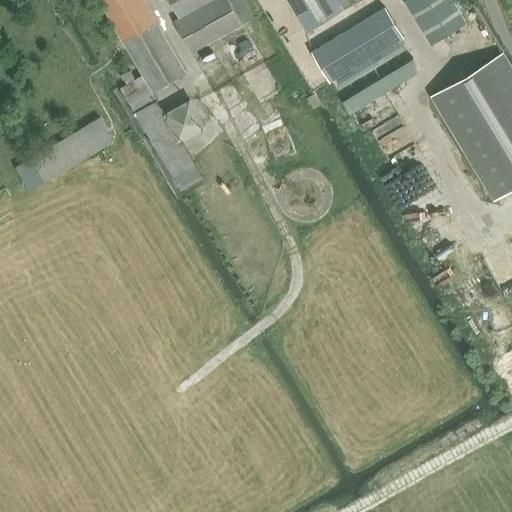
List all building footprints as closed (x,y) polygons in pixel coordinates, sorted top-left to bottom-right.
[(164,112),(165,112),(153,90),(184,71),(142,0),(99,0),(143,74),(121,87),(181,190),(203,176),(181,138),(178,139),(164,112)] [(242,23),(253,17),(244,0),(169,0),(179,18),(175,20),(191,50),(242,24),(242,23)] [(290,0),(308,29),(358,0),(290,0)] [(448,0),(405,0),(432,45),(464,26),(448,0)] [(330,80),(402,36),(385,7),(313,52),(330,80)] [(493,198),(511,186),(511,69),(502,52),(431,95),(493,198)] [(351,113),(421,71),(413,58),(343,101),(351,113)] [(178,139),(181,138),(205,125),(191,98),(165,112),(164,112),(178,139)] [(99,116),(14,166),(28,190),(114,140),(99,116)]
